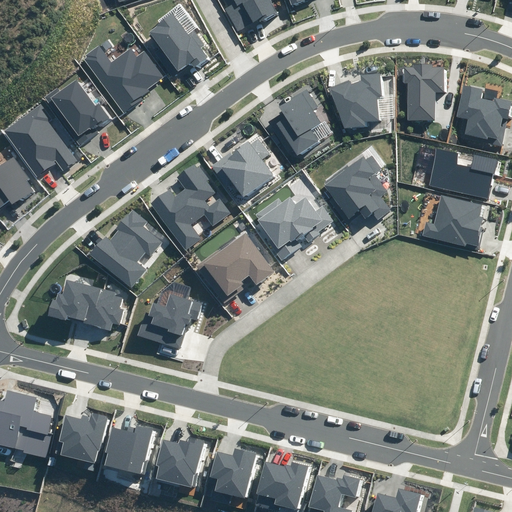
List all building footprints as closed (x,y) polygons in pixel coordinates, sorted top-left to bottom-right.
[(223,6),(237,31),(258,19),(260,22),(276,14),(268,0),(224,0),(227,4),(223,6)] [(157,26),(149,32),(177,71),(191,62),(194,67),(208,57),(201,48),(205,45),(194,31),(189,35),(173,12),(156,24),(157,26)] [(111,63),(98,46),(86,55),(87,57),(84,59),(124,114),(144,99),(142,96),(150,91),(148,89),(164,77),(145,51),(136,57),(131,49),(111,63)] [(408,120),(435,120),(435,93),(444,93),(444,68),(432,68),(432,64),(413,64),(413,67),(404,67),(404,83),(407,83),(408,120)] [(328,89),(344,128),(365,126),(365,123),(381,121),(378,96),(383,96),(380,73),(362,75),(362,81),(351,85),(349,80),(328,89)] [(57,86),(43,96),(78,146),(99,131),(95,126),(97,124),(99,126),(109,118),(99,103),(95,106),(77,80),(61,91),(57,86)] [(463,138),(502,146),(511,101),(494,97),(494,101),(481,98),(483,90),(464,86),(458,117),(467,118),(463,138)] [(297,155),(318,142),(310,129),(321,122),(314,110),(318,107),(306,89),(289,99),(291,101),(280,107),(286,117),(271,126),(290,156),(296,153),(297,155)] [(53,120),(42,104),(6,130),(38,176),(55,164),(54,162),(55,161),(63,171),(77,161),(49,122),(53,120)] [(243,198),(273,175),(261,159),(269,153),(257,138),(250,144),(248,142),(232,155),(230,152),(212,166),(229,188),(233,185),(243,198)] [(436,149),(428,186),(489,198),(497,160),(472,155),(470,166),(457,164),(459,154),(436,149)] [(321,184),(349,222),(360,214),(364,219),(372,214),(378,222),(393,211),(382,196),(387,192),(375,176),(384,169),(374,154),(366,160),(363,157),(349,167),(347,165),(321,184)] [(0,165),(0,206),(8,201),(12,206),(33,191),(26,181),(29,178),(14,156),(0,165)] [(213,226),(232,213),(220,198),(210,206),(206,200),(216,193),(207,181),(210,179),(200,166),(198,167),(195,164),(178,177),(186,188),(175,197),(170,191),(152,205),(185,250),(201,239),(191,225),(205,215),(213,226)] [(426,222),(423,235),(466,246),(466,243),(478,246),(483,225),(482,225),(484,217),(480,216),(483,204),(441,194),(434,223),(426,222)] [(268,241),(281,260),(301,247),(297,241),(304,236),(309,242),(320,235),(318,232),(334,221),(324,205),(315,211),(305,197),(295,204),(290,198),(282,204),(278,198),(255,214),(272,238),(268,241)] [(90,255),(131,288),(146,269),(137,262),(145,252),(151,257),(162,242),(143,227),(148,221),(134,210),(129,215),(127,214),(116,228),(119,230),(111,240),(106,236),(90,255)] [(196,265),(224,304),(246,287),(241,281),(249,276),(256,286),(274,272),(245,233),(219,252),(218,249),(196,265)] [(48,315),(111,331),(113,323),(120,324),(124,309),(120,308),(122,297),(114,295),(116,291),(66,279),(62,294),(57,293),(55,300),(52,299),(48,315)] [(138,336),(181,349),(190,319),(197,321),(203,304),(170,293),(165,307),(153,303),(149,313),(146,312),(138,336)] [(24,452),(47,458),(54,434),(48,433),(52,416),(34,411),(37,398),(7,390),(4,402),(0,400),(0,444),(24,451),(24,452)] [(61,454),(96,463),(108,416),(91,412),(90,417),(82,415),(81,419),(65,415),(58,441),(64,443),(61,454)] [(105,466),(145,475),(156,430),(135,426),(135,429),(129,427),(128,432),(111,428),(105,453),(108,454),(105,466)] [(156,477),(195,488),(199,473),(196,472),(204,443),(188,439),(187,442),(180,440),(179,444),(162,440),(155,466),(158,466),(156,477)] [(215,491),(245,498),(256,453),(234,448),(232,454),(217,450),(211,477),(218,479),(215,491)] [(274,504),(297,510),(308,466),(293,462),(292,466),(285,464),(284,466),(264,461),(255,494),(275,499),(274,504)] [(351,511),(339,507),(342,494),(356,498),(360,479),(343,474),(342,479),(337,477),(336,479),(319,475),(309,511),(351,511)] [(415,511),(421,494),(399,488),(397,498),(378,493),(372,511),(415,511)]
